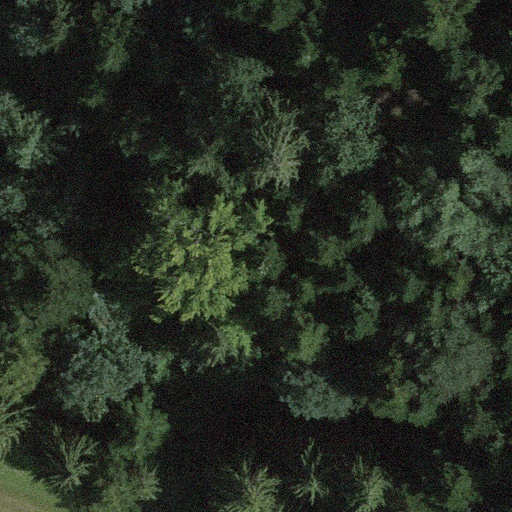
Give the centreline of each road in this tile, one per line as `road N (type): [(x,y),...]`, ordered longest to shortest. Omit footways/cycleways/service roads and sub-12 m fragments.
road 1 (track): [(324,511),(296,411),(173,194),(44,73),(0,43)]
road 2 (track): [(511,131),(157,0)]
road 3 (track): [(296,411),(488,511)]
